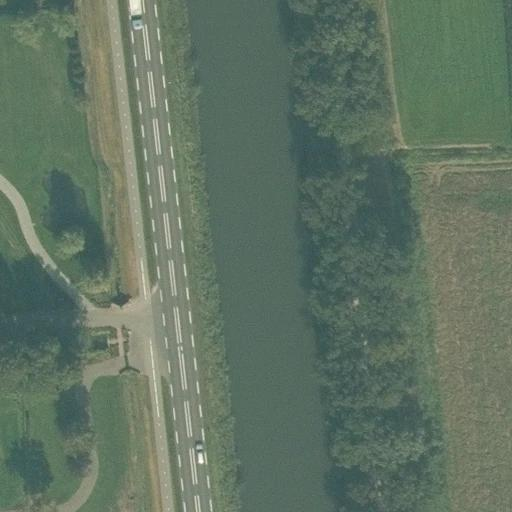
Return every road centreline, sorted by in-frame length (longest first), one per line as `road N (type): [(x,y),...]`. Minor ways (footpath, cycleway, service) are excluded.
road 1 (track): [(388,511),(331,0)]
road 2 (primary): [(197,511),(140,0)]
